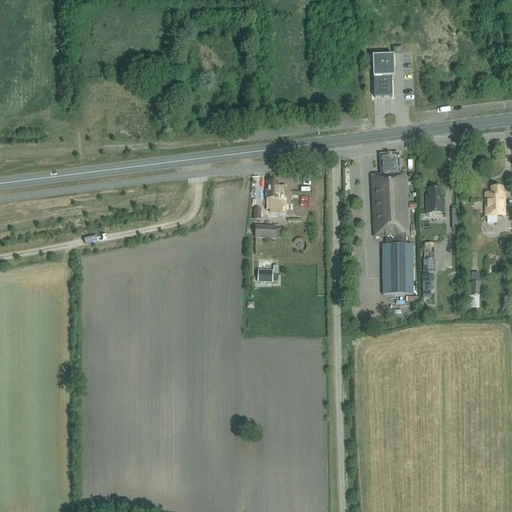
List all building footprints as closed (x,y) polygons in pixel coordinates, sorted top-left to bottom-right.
[(394,78),(393,57),(372,57),(373,79),(374,98),(379,98),(388,98),(392,98),(391,78),(394,78)] [(373,239),(385,238),(385,247),(382,247),(382,297),(412,297),(412,246),(406,247),(405,237),(408,237),(405,175),(399,176),(398,156),(379,156),(380,177),(370,177),(373,239)] [(265,199),(265,200),(265,201),(266,201),(266,211),(286,211),(285,200),(277,200),(277,193),(277,184),(266,184),(266,193),(265,193),(265,195),(265,197),(265,199)] [(497,225),(496,217),(505,217),(504,194),(502,194),(502,188),(490,189),(491,194),(485,194),(485,218),(487,218),(487,225),(497,225)] [(427,190),(427,201),(427,203),(425,203),(425,216),(442,216),(442,203),(440,203),(440,201),(440,191),(427,190)] [(276,241),(276,229),(256,228),(256,240),(276,241)] [(296,241),(296,249),(304,249),(304,241),(296,241)] [(423,246),(424,260),(424,262),(434,262),(434,261),(433,246),(423,246)] [(278,276),(273,276),(273,272),(258,272),(258,285),(273,285),(273,283),(278,283),(278,276)] [(423,299),(431,299),(430,276),(422,276),(423,299)] [(480,297),(480,284),(470,284),(470,297),(480,297)]
